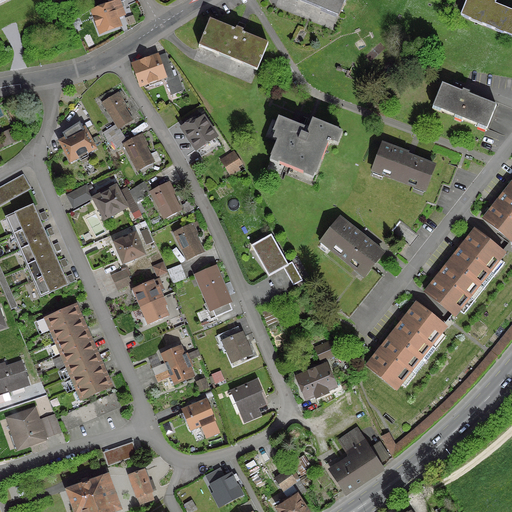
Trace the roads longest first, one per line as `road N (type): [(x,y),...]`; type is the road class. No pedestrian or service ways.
road 1 (residential): [(148,427),(168,460),(191,464),(261,442),(286,410),(190,183),(110,58)]
road 2 (residential): [(52,78),(38,175),(148,427)]
road 3 (primary): [(352,511),(432,450),(511,370)]
road 4 (residential): [(511,140),(411,269)]
road 5 (residential): [(0,478),(148,427)]
